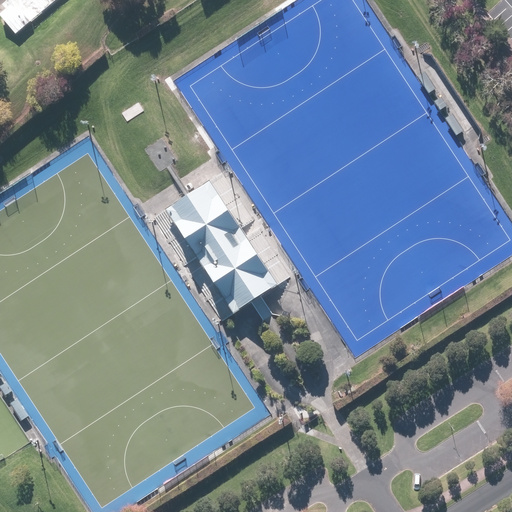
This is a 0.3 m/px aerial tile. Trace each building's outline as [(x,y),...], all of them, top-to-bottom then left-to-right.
[(5,0),(0,5),(0,11),(18,33),(57,0),(5,0)] [(439,88),(426,72),(420,77),(432,93),(439,88)] [(448,104),(442,95),(434,101),(440,110),(448,104)] [(465,129),(454,114),(447,120),(458,134),(465,129)] [(278,282),(211,179),(167,208),(234,311),(256,297),(278,282)] [(16,390),(8,380),(1,385),(9,395),(16,390)] [(32,415),(20,397),(12,403),(24,421),(32,415)] [(313,420),(303,406),(291,415),(300,428),(313,420)]
